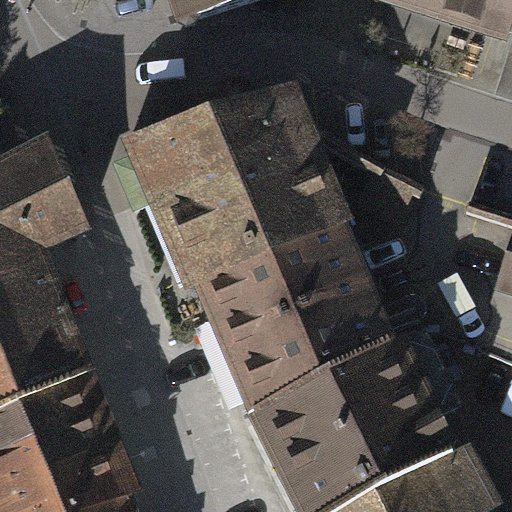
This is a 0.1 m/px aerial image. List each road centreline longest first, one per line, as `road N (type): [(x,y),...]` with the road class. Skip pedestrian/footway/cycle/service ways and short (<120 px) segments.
road 1 (residential): [(51,89),(292,59),(511,133)]
road 2 (residential): [(66,117),(119,240),(121,296),(194,511)]
